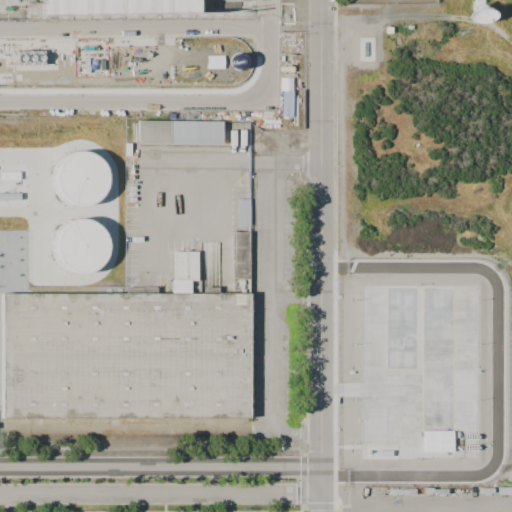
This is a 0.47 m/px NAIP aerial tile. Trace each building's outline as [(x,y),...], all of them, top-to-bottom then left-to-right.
[(252,0),(253,12),(0,17),(0,0),(252,0)] [(137,120),(136,142),(221,143),(221,121),(137,120)] [(64,201),(58,195),(54,187),(52,179),(54,170),(57,162),(63,156),(71,152),(79,150),(89,152),(97,156),(104,163),(107,172),(107,182),(104,191),(98,199),(90,204),(81,206),(72,204),(64,201)] [(235,226),(249,226),(250,199),(236,199),(235,226)] [(63,269),(57,264),(53,256),(51,247),(52,239),(56,231),(62,225),(69,221),(78,219),(88,221),(96,225),(102,232),(106,241),(106,251),(103,260),(97,267),(89,272),(79,274),(71,273),(63,269)] [(1,296),(1,420),(249,420),(249,297),(1,296)]
